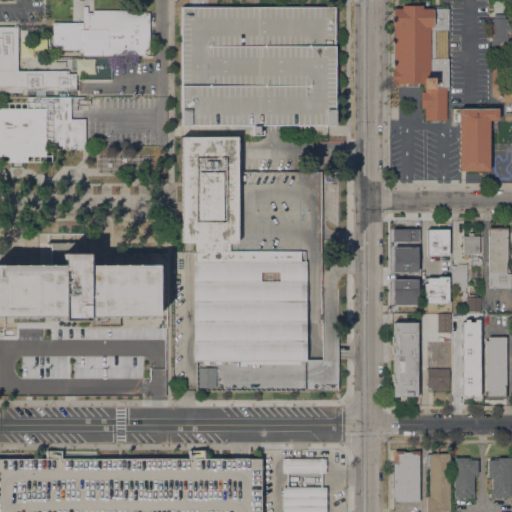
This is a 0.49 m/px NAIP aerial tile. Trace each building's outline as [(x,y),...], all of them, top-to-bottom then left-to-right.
[(447,30),(434,30),(434,58),(448,58),(448,89),(446,89),(445,120),(439,120),(439,121),(430,121),(430,120),(424,120),(424,108),(420,108),(420,91),(424,91),(424,83),(419,83),(419,86),(405,86),(405,83),(391,83),(391,68),(393,68),(393,27),(392,27),(392,6),(401,6),(401,5),(422,5),(422,8),(431,8),(431,5),(442,5),(442,8),(448,8),(447,30)] [(82,55),(82,52),(79,52),(79,49),(59,49),(59,46),(52,46),(52,22),(82,22),(82,6),(87,6),(87,12),(92,12),(92,10),(144,10),(144,13),(148,12),(148,51),(144,51),(144,55),(82,55)] [(334,6),(334,125),(258,125),(258,129),(263,129),(263,135),(251,135),(251,124),(190,124),(190,125),(181,125),(181,7),(334,6)] [(507,40),(506,40),(506,41),(509,41),(509,48),(500,48),(500,49),(490,49),(491,18),(493,18),(493,14),(504,14),(504,18),(507,18),(506,23),(510,23),(510,31),(507,31),(507,40)] [(0,90),(0,26),(17,26),(17,70),(68,70),(68,73),(75,73),(75,90),(0,90)] [(18,56),(31,56),(31,49),(43,49),(43,42),(25,42),(25,33),(19,33),(18,56)] [(75,58),(75,72),(93,71),(93,57),(75,58)] [(61,145),(51,145),(51,162),(0,161),(0,102),(26,102),(26,97),(70,97),(70,118),(84,118),(84,149),(61,149),(61,145)] [(488,171),(459,171),(459,122),(451,122),(451,108),(498,108),(498,120),(488,120),(488,171)] [(236,137),(236,171),(320,171),(320,323),(305,323),(305,359),(321,359),(321,328),(337,328),(337,389),(196,389),(196,361),(193,361),(193,261),(195,261),(195,242),(181,242),(181,137),(236,137)] [(389,227),(389,241),(418,241),(417,226),(389,227)] [(506,273),(510,274),(509,287),(487,287),(488,227),(507,227),(506,273)] [(396,236),(403,236),(403,232),(412,232),(412,236),(419,236),(419,255),(396,255),(396,236)] [(448,266),(444,266),(444,268),(431,268),(431,234),(434,234),(434,232),(442,232),(442,234),(446,234),(446,251),(448,251),(448,266)] [(468,235),(468,232),(473,232),(473,235),(479,235),(478,253),(466,253),(466,256),(462,256),(462,235),(468,235)] [(416,245),(389,245),(390,272),(417,271),(416,245)] [(156,265),(156,316),(119,316),(119,326),(91,326),(91,320),(50,320),(50,317),(0,316),(0,265),(62,265),(62,253),(87,253),(87,264),(156,265)] [(481,260),(481,266),(471,265),(472,259),(470,259),(471,255),(477,256),(477,260),(481,260)] [(466,286),(465,286),(465,290),(459,290),(459,286),(451,286),(451,265),(456,265),(456,264),(466,263),(466,286)] [(406,292),(406,296),(397,296),(397,288),(393,288),(393,275),(397,275),(397,267),(402,267),(402,264),(414,264),(414,273),(415,273),(415,281),(414,281),(414,292),(406,292)] [(421,283),(421,270),(434,269),(435,283),(421,283)] [(465,296),(480,297),(480,311),(465,310),(465,296)] [(450,332),(437,332),(436,313),(450,313),(450,332)] [(452,314),(468,313),(468,319),(460,319),(460,321),(476,320),(476,336),(477,336),(477,350),(463,350),(463,340),(461,340),(461,337),(458,337),(458,336),(452,336),(452,314)] [(431,327),(426,327),(426,324),(421,324),(421,314),(431,314),(431,327)] [(393,322),(416,322),(416,396),(393,395),(393,322)] [(505,398),(484,398),(484,340),(487,340),(487,336),(505,336),(505,398)] [(448,390),(431,390),(431,388),(426,388),(426,367),(430,367),(430,368),(448,368),(448,390)] [(459,373),(459,371),(462,371),(462,373),(480,373),(480,390),(462,390),(462,389),(456,389),(456,373),(459,373)] [(0,511),(0,458),(45,458),(45,450),(60,450),(60,458),(188,458),(188,450),(203,450),(203,458),(259,458),(259,511),(0,511)] [(393,450),(404,450),(404,452),(408,452),(408,450),(419,451),(418,501),(394,501),(394,496),(392,496),(393,450)] [(448,510),(438,510),(438,511),(426,511),(426,496),(429,496),(429,453),(448,453),(448,510)] [(453,457),(466,457),(466,460),(477,460),(477,477),(473,477),(473,498),(453,498),(453,457)] [(510,498),(490,498),(490,489),(491,489),(491,477),(486,477),(486,459),(496,459),(496,457),(510,457),(510,498)] [(325,458),(325,473),(281,473),(281,458),(325,458)] [(325,511),(281,511),(281,487),(325,487),(325,511)]
